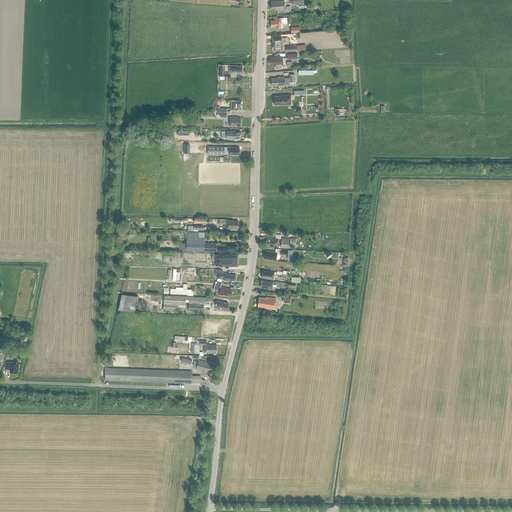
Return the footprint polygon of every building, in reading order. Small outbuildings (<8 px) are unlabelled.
[(285,10),(284,1),(271,1),(271,9),(277,9),(277,10),(285,10)] [(276,26),(276,28),(281,27),(281,24),(291,23),(290,17),(276,18),(276,20),(271,21),(271,27),(276,26)] [(282,38),(273,38),(274,50),(283,50),(282,38)] [(276,64),(276,66),(283,65),(282,57),(270,58),(270,59),(269,59),(270,64),(276,64)] [(285,85),(285,78),(285,77),(278,77),(278,78),(272,79),(272,86),(285,85)] [(274,96),(274,105),(291,105),(291,95),(281,95),(281,96),(274,96)] [(231,110),(241,111),(242,101),(231,100),(231,110)] [(239,117),(230,117),(230,127),(235,127),(235,126),(241,126),(241,118),(239,118),(239,117)] [(207,154),(225,155),(225,147),(207,146),(207,154)] [(238,229),(238,221),(234,221),(234,220),(227,220),(227,219),(219,219),(219,225),(227,225),(227,228),(238,229)] [(205,233),(187,232),(187,243),(180,243),(180,251),(217,251),(217,250),(237,250),(237,245),(231,245),(231,244),(228,244),(228,245),(227,245),(227,246),(221,246),(221,244),(205,243),(205,233)] [(279,239),(268,238),(268,240),(266,240),(266,244),(268,245),(268,246),(278,247),(278,246),(281,246),(281,248),(289,248),(289,239),(281,238),(281,239),(279,239)] [(296,259),(296,254),(293,254),(294,250),(280,250),(280,254),(288,254),(288,258),(296,259)] [(278,260),(280,258),(280,255),(279,253),(277,253),(265,251),(264,258),(276,260),(276,259),(278,260)] [(216,254),(216,266),(237,266),(238,255),(216,254)] [(233,280),(235,281),(236,275),(223,273),(223,270),(215,270),(215,274),(218,274),(218,278),(222,279),(222,278),(224,278),(224,280),(233,282),(233,280)] [(262,278),(273,280),(274,272),(263,271),(262,278)] [(261,288),(272,289),(273,282),(262,280),(261,288)] [(221,284),(215,284),(214,289),(216,290),(215,292),(219,293),(219,295),(222,295),(222,294),(225,295),(231,296),(232,291),(231,290),(231,289),(221,287),(221,284)] [(138,307),(139,296),(123,294),(120,310),(131,312),(132,306),(138,307)] [(186,302),(186,297),(164,296),(164,305),(176,305),(185,306),(186,302)] [(276,299),(266,297),(266,298),(259,297),(258,306),(262,307),(265,308),(275,310),(276,299)] [(224,302),(216,300),(215,308),(221,309),(227,310),(229,303),(224,303),(224,302)] [(200,341),(200,345),(204,345),(204,352),(211,353),(211,352),(217,352),(217,345),(206,345),(206,341),(200,341)] [(192,344),(191,353),(195,353),(199,353),(200,345),(195,344),(192,344)] [(197,367),(196,368),(196,369),(206,371),(206,370),(212,371),(213,366),(213,365),(213,364),(198,360),(198,362),(197,367)] [(6,363),(5,369),(8,369),(8,368),(10,369),(10,372),(18,373),(18,362),(11,362),(11,363),(6,363)] [(192,382),(192,376),(192,372),(105,368),(105,380),(192,383),(192,382)]
